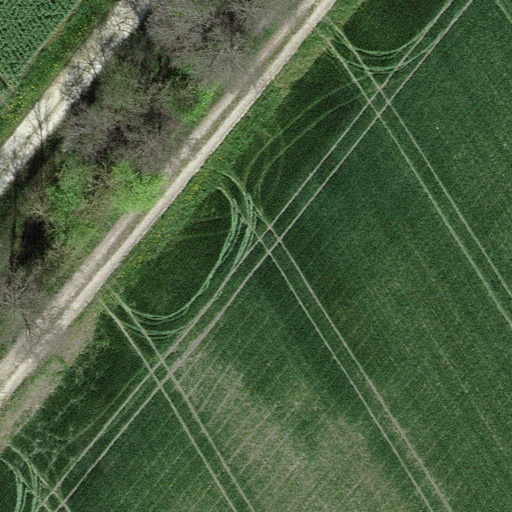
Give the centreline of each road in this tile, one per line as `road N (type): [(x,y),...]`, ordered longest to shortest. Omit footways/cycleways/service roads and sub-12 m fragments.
road 1 (track): [(0,389),(318,0)]
road 2 (track): [(167,0),(0,193)]
